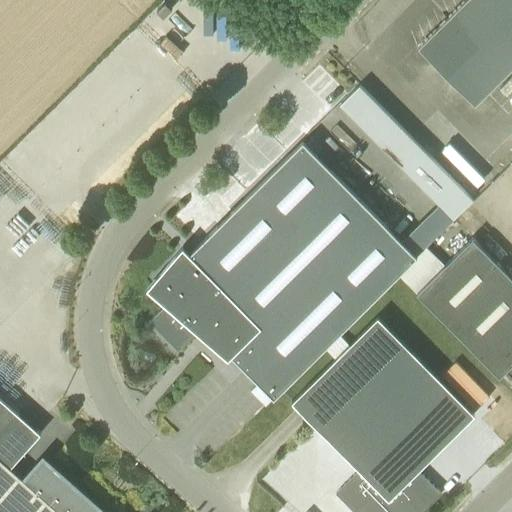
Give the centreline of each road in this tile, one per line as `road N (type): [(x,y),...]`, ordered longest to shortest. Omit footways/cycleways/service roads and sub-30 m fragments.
road 1 (unclassified): [(225,511),(132,434),(105,394),(93,349),(93,294),(110,236),(348,0)]
road 2 (unknown): [(98,370),(43,414),(0,381)]
